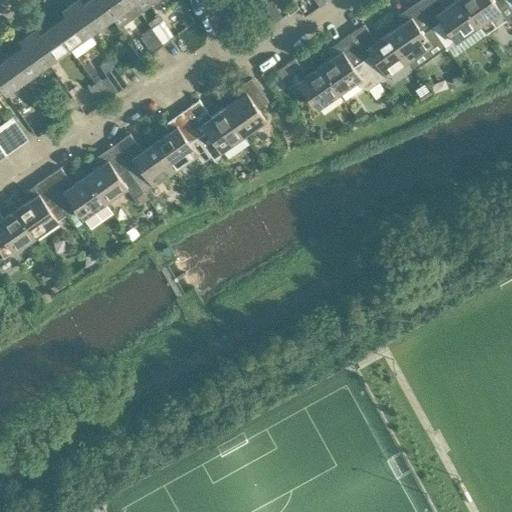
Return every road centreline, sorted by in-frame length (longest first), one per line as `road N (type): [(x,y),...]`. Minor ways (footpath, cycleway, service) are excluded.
road 1 (residential): [(0,180),(50,145),(92,137),(227,43)]
road 2 (residential): [(227,43),(274,54),(359,0)]
